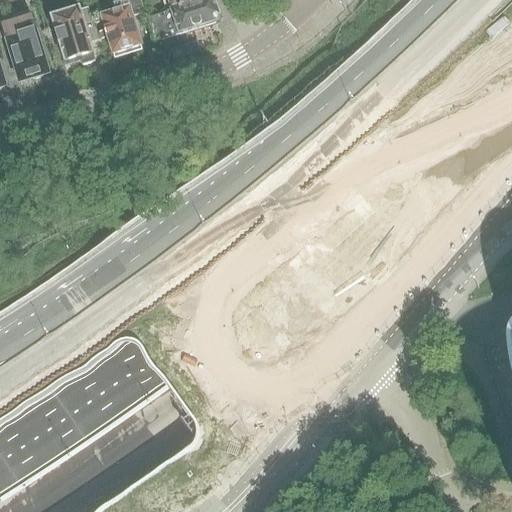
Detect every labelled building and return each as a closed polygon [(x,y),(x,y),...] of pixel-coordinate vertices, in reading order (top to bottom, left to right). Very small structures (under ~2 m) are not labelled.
[(141,47),(132,19),(144,15),(139,0),(125,0),(126,2),(114,6),(116,14),(101,19),(113,56),(141,47)] [(217,15),(211,0),(205,0),(160,16),(145,21),(153,44),(214,24),(217,15)] [(158,11),(160,16),(205,0),(163,0),(166,8),(158,11)] [(32,20),(14,26),(9,12),(0,15),(0,30),(0,31),(9,60),(12,59),(19,85),(32,80),(35,82),(40,80),(42,77),(46,76),(38,50),(41,46),(40,45),(32,20)] [(82,67),(93,63),(91,55),(92,55),(78,12),(51,21),(64,64),(79,59),(82,67)] [(511,325),(492,341),(491,342),(489,344),(487,346),(486,348),(485,351),(485,353),(484,356),(484,358),(485,361),(485,363),(490,378),(492,382),(495,392),(511,441),(511,325)]
